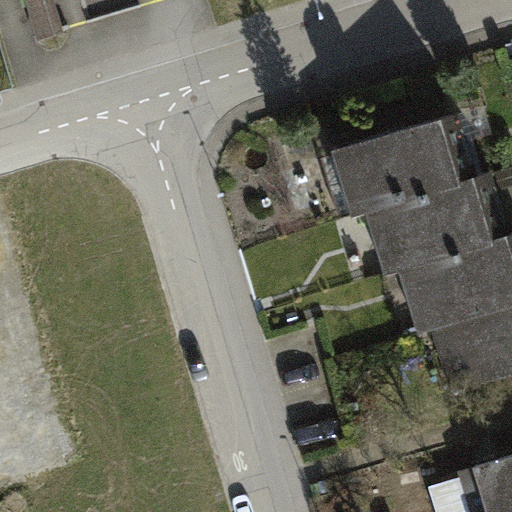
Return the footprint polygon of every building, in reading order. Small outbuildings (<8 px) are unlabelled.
[(67,30),(58,0),(30,0),(41,37),(67,30)] [(333,146),(336,154),(323,157),(338,205),(350,201),(352,208),(367,203),(479,170),(460,108),(333,146)] [(367,206),(386,268),(511,230),(493,168),(367,206)] [(511,231),(400,266),(419,327),(511,298),(511,231)] [(511,368),(511,301),(433,326),(452,387),(511,368)] [(511,511),(511,450),(477,462),(479,469),(441,482),(433,497),(438,511),(511,511)]
